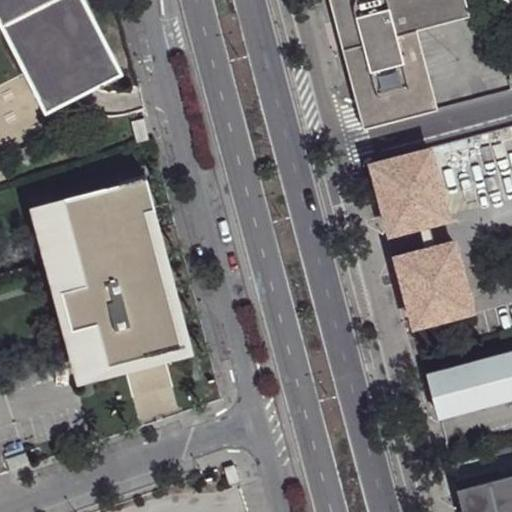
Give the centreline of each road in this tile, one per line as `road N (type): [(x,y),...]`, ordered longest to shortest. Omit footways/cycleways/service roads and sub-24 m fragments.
road 1 (secondary): [(196,0),(330,511)]
road 2 (unclassified): [(150,0),(256,422)]
road 3 (secondary): [(358,414),(248,0)]
road 4 (residential): [(358,414),(395,361),(345,150)]
road 5 (unclassified): [(256,422),(0,511)]
road 6 (residential): [(511,106),(345,150)]
road 7 (residential): [(345,150),(300,0)]
